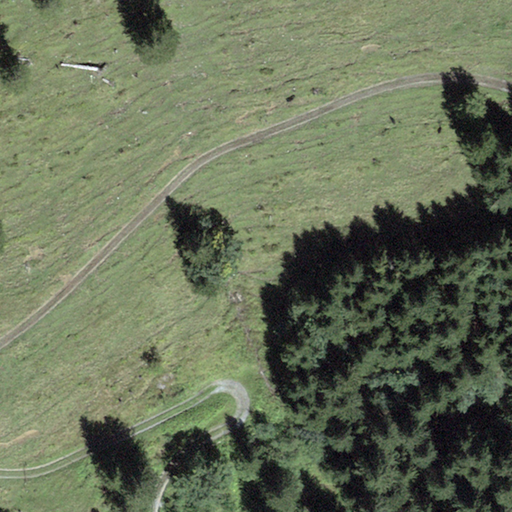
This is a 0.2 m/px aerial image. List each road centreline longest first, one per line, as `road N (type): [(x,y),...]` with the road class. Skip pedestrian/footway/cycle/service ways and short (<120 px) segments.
road 1 (track): [(511,89),(354,92),(197,166),(51,303),(0,340)]
road 2 (track): [(0,479),(25,477),(236,392),(244,407),(236,417),(170,462),(155,511)]
